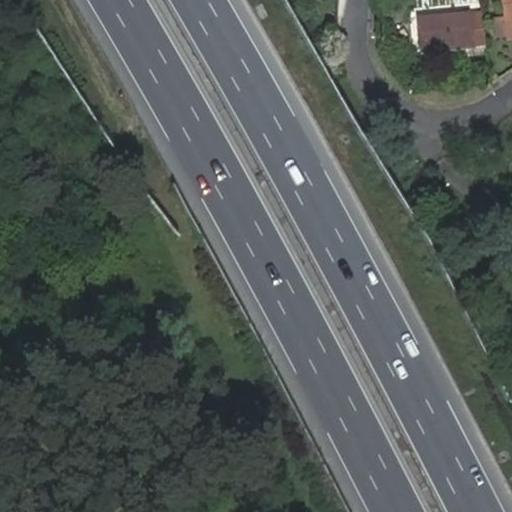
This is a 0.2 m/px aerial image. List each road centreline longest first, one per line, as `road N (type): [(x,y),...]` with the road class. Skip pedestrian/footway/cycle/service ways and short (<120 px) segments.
road 1 (motorway): [(117,0),(231,195),(398,511)]
road 2 (motorway): [(470,511),(293,167),(196,0)]
road 3 (residential): [(511,103),(437,133),(402,122),(367,74),(355,38),(358,0)]
